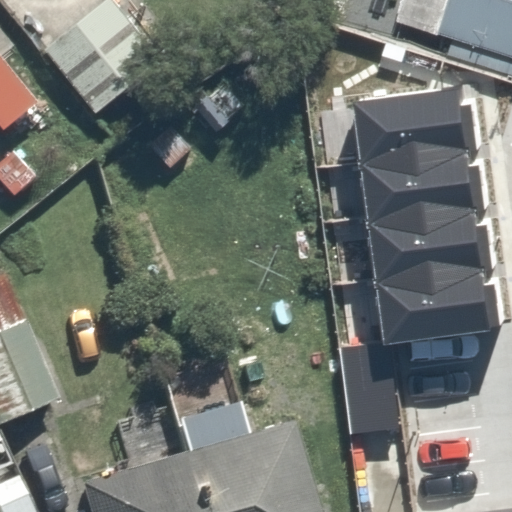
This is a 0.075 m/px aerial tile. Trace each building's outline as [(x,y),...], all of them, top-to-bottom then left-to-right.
[(52,0),(0,30),(0,37),(23,79),(54,61),(82,111),(123,88),(73,0),(52,0)] [(511,0),(392,0),(387,20),(445,36),(440,55),(511,74),(511,0)] [(420,241),(415,184),(402,43),(308,51),(320,193),(368,188),(373,245),(420,241)] [(18,322),(0,270),(0,417),(55,398),(27,319),(18,322)] [(357,511),(461,511),(461,399),(358,399),(357,511)] [(18,480),(28,511),(263,511),(232,414),(18,480)]
